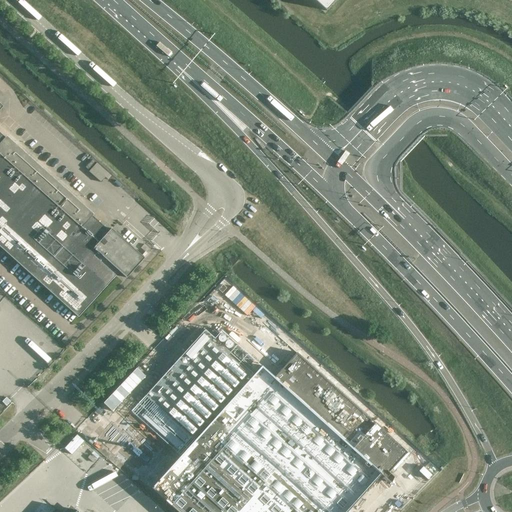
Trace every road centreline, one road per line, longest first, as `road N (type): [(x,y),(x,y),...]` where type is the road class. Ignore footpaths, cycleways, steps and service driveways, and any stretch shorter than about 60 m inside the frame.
road 1 (trunk): [(181,61),(408,322),(496,466)]
road 2 (unclassified): [(226,191),(16,0)]
road 3 (trunk): [(323,187),(511,384)]
road 4 (unclassified): [(0,441),(177,261)]
road 5 (unknown): [(177,261),(164,239),(0,90)]
road 6 (trunk): [(333,159),(149,0)]
road 7 (primary): [(399,224),(377,170),(422,119),(462,125),(511,175)]
road 8 (primary): [(511,128),(471,89),(427,82),(396,94),(333,159)]
road 9 (trunk): [(181,61),(323,187)]
road 10 (trunk): [(511,343),(399,224)]
